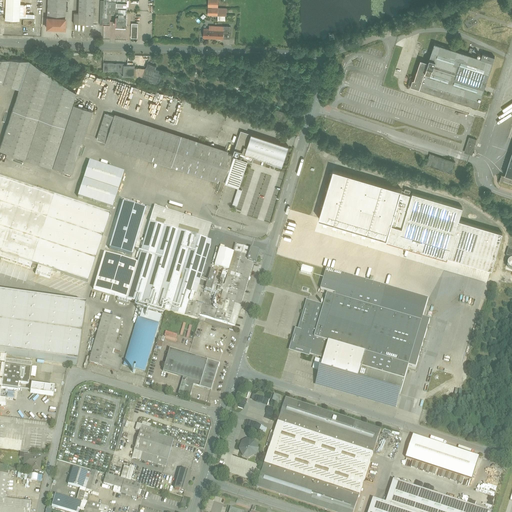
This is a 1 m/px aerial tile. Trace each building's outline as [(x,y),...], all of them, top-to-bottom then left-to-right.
[(5,0),(5,20),(19,21),(20,0),(5,0)] [(47,0),(47,18),(65,18),(66,1),(65,0),(47,0)] [(93,0),(78,0),(78,13),(78,24),(93,24),(93,0)] [(107,0),(107,12),(117,13),(116,25),(127,26),(127,6),(129,6),(129,0),(107,0)] [(34,19),(23,18),(23,26),(34,27),(34,19)] [(65,18),(47,18),(47,28),(64,29),(65,18)] [(216,26),(210,26),(210,29),(204,28),(204,38),(224,39),(224,33),(224,29),(216,29),(216,26)] [(481,58),(435,43),(428,62),(422,60),(415,80),(413,79),(413,80),(412,79),(410,85),(411,85),(411,86),(478,108),(495,56),(483,53),(481,58)] [(29,61),(0,59),(0,82),(18,89),(17,93),(18,93),(0,147),(0,150),(52,167),(76,93),(29,61)] [(124,63),(103,62),(103,71),(119,72),(119,75),(124,75),(123,76),(135,77),(135,65),(124,64),(124,63)] [(157,66),(148,63),(142,80),(159,86),(164,72),(164,71),(156,69),(157,66)] [(216,89),(164,72),(159,86),(212,103),(216,89)] [(276,109),(216,89),(212,103),(271,123),(275,110),(276,109)] [(83,100),(76,98),(74,105),(80,107),(83,100)] [(490,104),(483,102),(481,108),(488,111),(490,104)] [(80,107),(74,105),(53,167),(72,174),(92,111),(80,107)] [(290,115),(275,110),(271,123),(291,129),(295,117),(290,116),(290,115)] [(115,116),(105,113),(97,139),(106,142),(115,116)] [(188,140),(115,116),(106,142),(226,181),(226,182),(239,186),(248,160),(253,161),(254,156),(268,160),(268,162),(272,163),(271,166),(274,167),(276,164),(282,166),(289,146),(241,130),(233,155),(188,140)] [(477,140),(469,137),(467,143),(469,144),(466,152),(471,153),(474,144),(476,144),(477,140)] [(426,165),(452,174),(456,162),(430,153),(426,165)] [(124,173),(90,162),(78,197),(112,208),(124,173)] [(461,208),(335,173),(323,218),(448,252),(446,257),(492,270),(502,233),(458,220),(461,208)] [(511,176),(505,174),(505,176),(502,175),(499,182),(503,183),(504,181),(511,183),(511,176)] [(55,196),(0,177),(0,257),(31,268),(32,264),(55,196)] [(238,189),(233,204),(237,205),(242,190),(238,189)] [(111,214),(55,196),(32,264),(37,266),(52,271),(88,282),(111,214)] [(145,209),(122,202),(109,249),(131,255),(145,209)] [(212,225),(154,206),(149,223),(178,231),(193,235),(207,240),(212,225)] [(178,231),(149,223),(127,299),(156,308),(178,231)] [(193,235),(178,231),(156,308),(170,312),(193,235)] [(193,235),(170,312),(197,320),(199,315),(235,326),(255,262),(248,260),(252,249),(237,245),(235,252),(230,270),(225,286),(222,285),(221,290),(223,291),(219,306),(218,310),(216,309),(192,302),(189,301),(193,286),(194,283),(199,269),(207,240),(193,235)] [(207,240),(199,269),(203,270),(202,274),(202,275),(212,241),(207,240)] [(248,260),(255,262),(256,262),(260,250),(252,247),(252,249),(248,260)] [(235,252),(220,248),(215,266),(230,270),(235,252)] [(137,263),(104,253),(93,289),(126,299),(137,263)] [(314,268),(301,265),(300,272),(312,275),(314,268)] [(52,271),(37,266),(35,274),(50,278),(52,271)] [(203,270),(199,269),(194,283),(199,284),(202,275),(202,274),(203,270)] [(211,270),(208,280),(207,280),(207,283),(208,283),(205,291),(212,293),(218,272),(211,270)] [(335,296),(327,294),(323,308),(308,303),(300,332),(298,331),(297,334),(299,335),(295,348),(325,357),(323,360),(320,371),(400,394),(409,366),(416,368),(430,320),(423,318),(429,299),(327,270),(321,290),(336,294),(335,296)] [(85,306),(0,294),(0,354),(6,355),(77,365),(85,306)] [(110,316),(103,314),(97,334),(116,339),(120,326),(112,323),(110,320),(110,316)] [(198,324),(194,339),(196,339),(197,336),(204,335),(205,333),(209,334),(211,334),(210,326),(206,325),(214,325),(199,321),(198,325),(198,324)] [(177,343),(177,340),(175,340),(177,334),(165,332),(163,340),(177,343)] [(97,334),(89,363),(118,371),(122,359),(118,358),(122,346),(115,344),(117,339),(116,339),(97,334)] [(122,366),(144,371),(149,352),(135,348),(134,353),(131,352),(130,357),(125,356),(122,366)] [(220,363),(170,348),(163,371),(183,377),(182,381),(180,389),(192,392),(194,385),(212,390),(220,363)] [(323,360),(316,358),(313,369),(320,371),(323,360)] [(6,360),(5,360),(1,387),(1,388),(18,391),(19,383),(29,384),(31,363),(6,360)] [(31,384),(30,393),(53,396),(54,387),(31,384)] [(192,392),(180,389),(179,393),(191,397),(192,392)] [(281,397),(275,394),(272,402),(279,404),(281,397)] [(381,430),(286,398),(278,422),(373,453),(381,430)] [(373,453),(278,422),(265,463),(360,495),(373,453)] [(174,440),(140,430),(134,450),(132,458),(137,459),(139,452),(168,460),(174,440)] [(479,457),(413,436),(406,458),(472,479),(479,457)] [(252,441),(248,440),(243,442),(241,447),(240,449),(244,456),(249,458),(257,454),(258,449),(255,442),(252,441)] [(29,456),(21,455),(21,457),(25,457),(24,465),(35,466),(34,470),(39,471),(41,458),(29,456)] [(354,511),(360,495),(265,463),(257,487),(332,511),(354,511)] [(88,472),(73,468),(68,484),(80,488),(83,489),(85,481),(88,472)] [(191,473),(181,469),(175,489),(185,492),(191,473)] [(98,472),(92,470),(86,489),(93,491),(98,472)] [(8,475),(0,473),(0,499),(5,500),(8,475)] [(124,479),(106,474),(104,483),(122,489),(124,479)] [(141,484),(124,479),(122,489),(120,493),(137,498),(139,490),(141,484)] [(490,511),(394,480),(386,503),(373,499),(369,511),(490,511)] [(88,482),(85,481),(83,489),(80,488),(79,490),(85,492),(86,489),(88,482)] [(85,492),(79,490),(76,500),(82,502),(85,494),(85,492)] [(76,500),(55,494),(52,506),(70,511),(79,511),(80,511),(82,502),(76,500)] [(85,494),(82,502),(80,511),(83,511),(84,511),(88,501),(90,495),(85,494)] [(5,500),(0,499),(0,511),(29,511),(31,503),(5,500)] [(88,501),(84,511),(107,511),(109,507),(88,501)]
